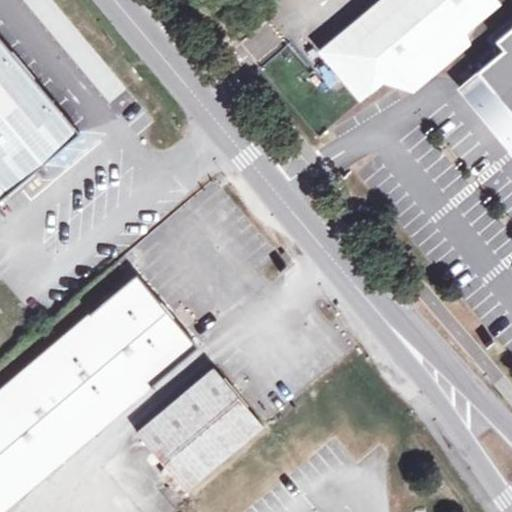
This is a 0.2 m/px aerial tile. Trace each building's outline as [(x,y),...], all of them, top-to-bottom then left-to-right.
[(383,0),(323,49),(360,93),(382,75),(389,78),(412,86),(464,43),(460,31),(495,0),(383,0)] [(511,112),(511,25),(495,40),(502,48),(476,70),(504,104),(511,112)] [(0,41),(0,196),(77,132),(0,41)] [(511,112),(504,104),(476,70),(456,88),(510,152),(511,154),(511,112)] [(185,336),(169,318),(135,276),(0,390),(0,511),(4,511),(197,351),(185,336)] [(181,308),(169,318),(185,336),(196,325),(181,308)] [(166,466),(185,489),(262,425),(214,368),(137,432),(166,466)] [(183,492),(185,489),(166,466),(158,472),(179,495),(183,492)]
